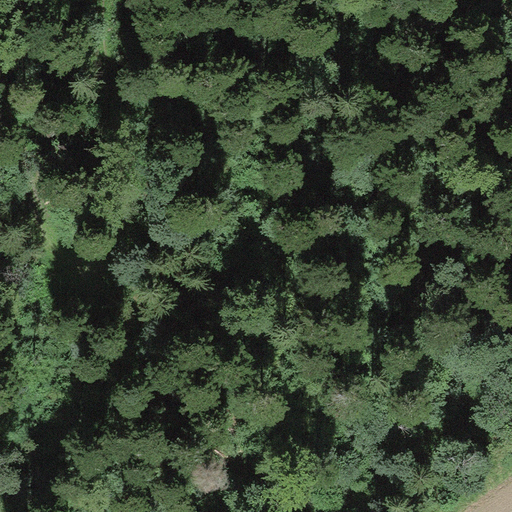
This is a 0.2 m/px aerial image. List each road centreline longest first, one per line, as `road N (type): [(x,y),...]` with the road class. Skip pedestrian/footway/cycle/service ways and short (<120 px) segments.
road 1 (track): [(101,0),(138,207),(135,258),(121,281),(98,288),(75,280),(53,252),(0,98)]
road 2 (track): [(511,248),(458,265),(395,230),(315,0)]
